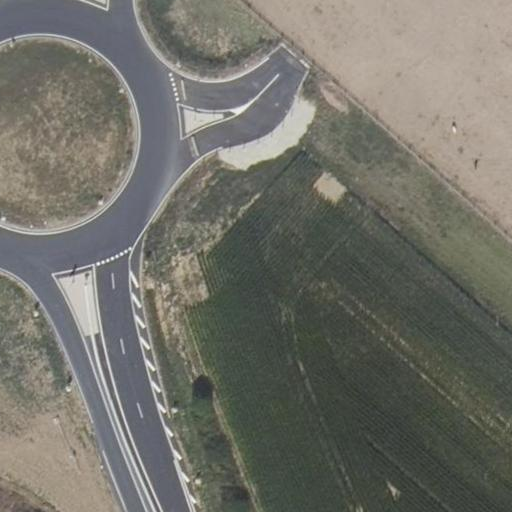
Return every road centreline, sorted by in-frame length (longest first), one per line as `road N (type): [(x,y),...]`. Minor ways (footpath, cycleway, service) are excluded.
road 1 (trunk): [(176,511),(117,321),(110,236)]
road 2 (trunk): [(31,258),(137,511)]
road 3 (secondary): [(110,236),(135,213),(162,152),(151,83),(132,54)]
